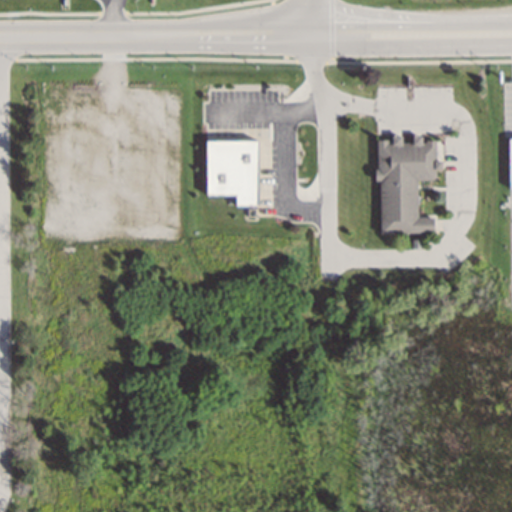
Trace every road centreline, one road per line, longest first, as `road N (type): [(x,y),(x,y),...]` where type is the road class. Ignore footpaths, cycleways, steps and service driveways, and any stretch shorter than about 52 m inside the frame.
road 1 (secondary): [(0,30),(316,25)]
road 2 (secondary): [(511,28),(316,25)]
